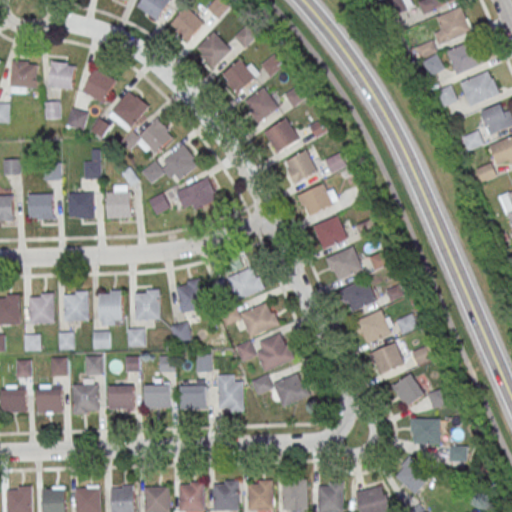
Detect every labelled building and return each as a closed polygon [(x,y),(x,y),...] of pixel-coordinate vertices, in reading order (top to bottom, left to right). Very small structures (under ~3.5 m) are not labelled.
[(141,0),(138,5),(159,19),(172,0),(141,0)] [(219,19),(230,7),(222,0),(214,0),(207,7),(219,19)] [(454,0),(421,0),(419,1),(424,13),(454,0)] [(189,41),(204,21),(186,7),(171,26),(189,41)] [(435,31),(439,43),(471,32),(463,7),(437,15),(442,29),(435,31)] [(245,48),(258,36),(247,25),(235,36),(245,48)] [(231,49),(214,32),(196,50),(213,67),(231,49)] [(446,53),(457,77),(486,64),(480,50),(479,51),(474,41),(446,53)] [(432,75),(445,67),(437,53),(424,60),(432,75)] [(271,77),(285,66),(276,54),(262,65),(271,77)] [(260,74),(245,56),(222,76),(237,94),(260,74)] [(36,60),(11,61),(12,93),(37,92),(36,60)] [(50,87),(74,88),(75,63),(51,62),(50,87)] [(117,79),(94,68),(82,92),(105,103),(117,79)] [(459,84),(470,108),(499,95),(493,82),(492,82),(487,72),(459,84)] [(438,91),(445,105),(458,98),(451,85),(438,91)] [(279,107),(264,88),(245,102),(260,122),(279,107)] [(130,131),(149,105),(129,90),(110,116),(130,131)] [(61,101),(45,101),(45,119),(61,118),(61,101)] [(481,111),(490,133),(511,124),(511,113),(507,101),(481,111)] [(0,122),(10,123),(11,102),(0,102),(0,122)] [(83,130),(90,113),(72,107),(66,124),(83,130)] [(173,136),(157,117),(127,144),(130,148),(138,141),(152,156),(173,136)] [(265,131),(276,151),(299,139),(287,119),(265,131)] [(462,136),(468,150),(485,143),(480,129),(462,136)] [(511,138),(489,148),(497,167),(509,162),(510,167),(511,166),(511,138)] [(159,162),(173,183),(200,166),(186,145),(159,162)] [(85,161),(85,179),(101,179),(101,149),(92,149),(92,161),(85,161)] [(285,160),(294,182),(317,173),(308,151),(285,160)] [(331,173),(347,166),(341,152),(325,159),(331,173)] [(3,175),(20,175),(20,159),(3,159),(3,175)] [(498,176),(492,162),(477,168),(483,182),(498,176)] [(178,192),(187,212),(217,199),(208,178),(178,192)] [(338,204),(331,183),(299,193),(306,214),(338,204)] [(132,186),(107,186),(107,217),(132,217),(132,186)] [(511,189),(500,194),(511,226),(511,189)] [(68,217),(94,217),(94,192),(68,192),(68,217)] [(55,193),(29,193),(29,219),(55,219),(55,193)] [(0,195),(0,220),(15,221),(15,195),(0,195)] [(314,226),(324,248),(348,238),(339,216),(314,226)] [(327,258),(337,281),(364,269),(354,247),(327,258)] [(265,288),(254,265),(229,278),(240,300),(265,288)] [(176,283),(181,311),(206,308),(201,279),(176,283)] [(352,312),(377,301),(366,279),(342,290),(352,312)] [(135,319),(162,319),(161,289),(135,289),(135,319)] [(99,325),(124,325),(124,290),(99,290),(99,325)] [(64,291),(64,321),(89,321),(89,291),(64,291)] [(0,323),(21,324),(21,294),(0,293),(0,323)] [(55,323),(55,293),(30,293),(30,323),(55,323)] [(250,337),(280,324),(270,301),(240,314),(250,337)] [(357,321),(367,344),(394,331),(384,309),(357,321)] [(414,316),(399,321),(404,332),(418,327),(414,316)] [(192,343),(190,322),(172,324),(174,344),(192,343)] [(128,347),(146,347),(146,328),(128,328),(128,347)] [(94,330),(94,349),(111,349),(111,330),(94,330)] [(75,349),(75,331),(60,331),(60,349),(75,349)] [(258,352),(267,371),(295,358),(283,332),(260,342),(264,350),(258,352)] [(42,350),(42,333),(25,333),(25,350),(42,350)] [(371,353),(379,374),(405,364),(397,343),(371,353)] [(196,372),(211,372),(211,354),(196,354),(196,372)] [(86,355),(86,375),(104,375),(104,355),(86,355)] [(160,372),(176,372),(176,355),(160,355),(160,372)] [(52,376),(68,376),(68,356),(52,356),(52,376)] [(140,356),(126,356),(126,371),(140,371),(140,356)] [(17,377),(32,377),(32,359),(17,359),(17,377)] [(257,394),(276,388),(283,406),(310,397),(302,373),(272,383),(269,375),(253,381),(257,394)] [(406,407),(425,394),(412,374),(393,387),(406,407)] [(218,411),(243,411),(243,375),(218,375),(218,411)] [(206,409),(206,381),(181,381),(181,409),(206,409)] [(63,412),(63,384),(37,384),(37,412),(63,412)] [(74,384),(74,413),(99,413),(99,384),(74,384)] [(109,409),(134,409),(134,384),(109,384),(109,409)] [(170,384),(145,384),(145,408),(170,408),(170,384)] [(28,385),(1,385),(1,411),(28,411),(28,385)] [(449,403),(446,388),(429,393),(433,407),(449,403)] [(441,418),(412,418),(411,443),(441,443),(441,418)] [(450,461),(465,461),(465,446),(450,446),(450,461)] [(417,493),(432,474),(410,457),(395,475),(417,493)] [(281,483),(307,482),(307,508),(282,509),(281,483)] [(213,511),(213,486),(224,486),(224,483),(238,483),(239,511),(213,511)] [(247,511),(247,486),(259,486),(259,483),(272,483),(273,511),(247,511)] [(179,511),(179,487),(191,487),(191,484),(204,484),(204,511),(179,511)] [(360,511),(392,511),(383,484),(355,494),(360,511)] [(317,511),(317,490),(330,489),(330,486),(343,485),(343,511),(317,511)] [(32,511),(33,486),(8,486),(7,511),(32,511)] [(136,511),(136,486),(111,486),(111,511),(136,511)] [(65,511),(66,487),(43,487),(43,511),(65,511)] [(144,511),(144,490),(169,489),(169,511),(144,511)] [(76,511),(76,491),(101,490),(101,511),(76,511)]
